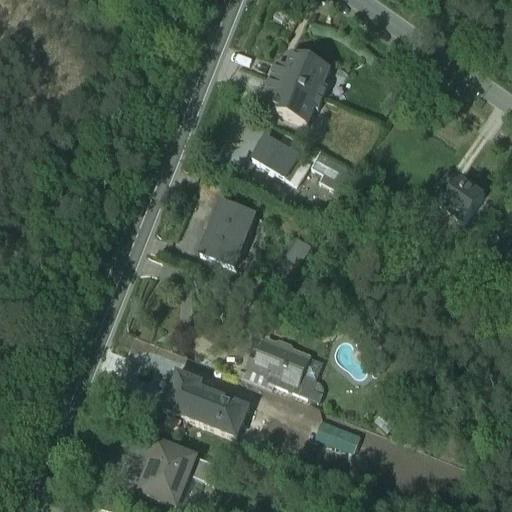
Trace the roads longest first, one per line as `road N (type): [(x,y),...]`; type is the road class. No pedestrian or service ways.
road 1 (secondary): [(25,511),(229,0)]
road 2 (residential): [(354,0),(511,108)]
